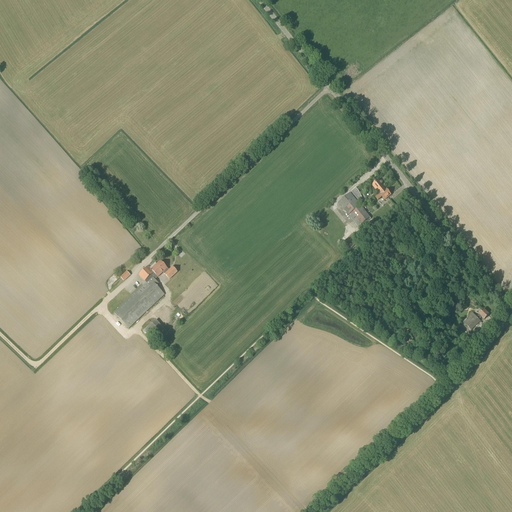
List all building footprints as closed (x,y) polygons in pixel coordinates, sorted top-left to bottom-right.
[(386,190),(378,181),(373,185),(379,194),(375,197),(378,201),(382,197),(385,200),(391,195),(386,189),(386,190)] [(355,187),(351,191),(358,200),(362,197),(359,191),(355,187)] [(358,227),(370,218),(356,200),(350,193),(338,203),(344,210),(358,227)] [(339,211),(336,214),(342,221),(345,218),(339,211)] [(168,271),(166,269),(160,261),(151,270),(147,266),(138,275),(145,282),(130,297),(114,313),(128,329),(164,295),(157,288),(159,285),(154,280),(162,273),(169,280),(177,273),(172,267),(168,271)] [(124,282),(130,276),(126,271),(120,277),(124,282)] [(454,308),(461,301),(458,298),(451,305),(454,308)] [(484,320),(489,315),(484,310),(479,315),(476,318),(475,316),(473,319),(470,316),(464,323),(471,330),(480,321),(479,320),(482,317),(484,320)]
